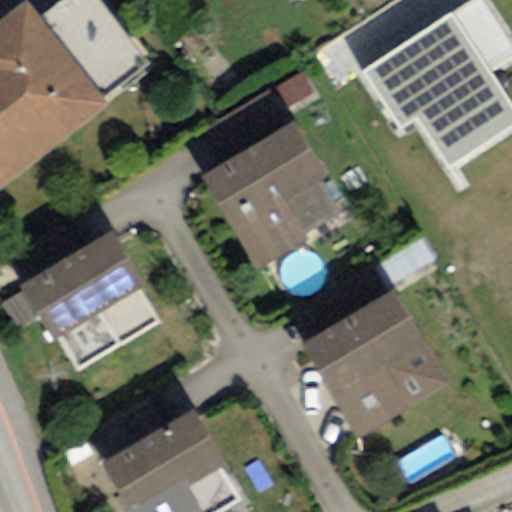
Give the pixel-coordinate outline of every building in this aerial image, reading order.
[(75,0),(53,17),(116,99),(154,69),(101,0),(75,0)] [(0,202),(108,119),(25,13),(0,32),(0,202)] [(294,136),(202,187),(255,281),(308,252),(302,240),(341,219),(294,136)] [(112,244),(20,301),(54,355),(60,351),(79,383),(165,329),(112,244)] [(395,304),(302,354),(354,450),(407,422),(402,413),(447,389),(423,344),(417,346),(395,304)] [(192,424),(101,477),(121,511),(231,511),(238,508),(221,479),(224,478),(192,424)]
